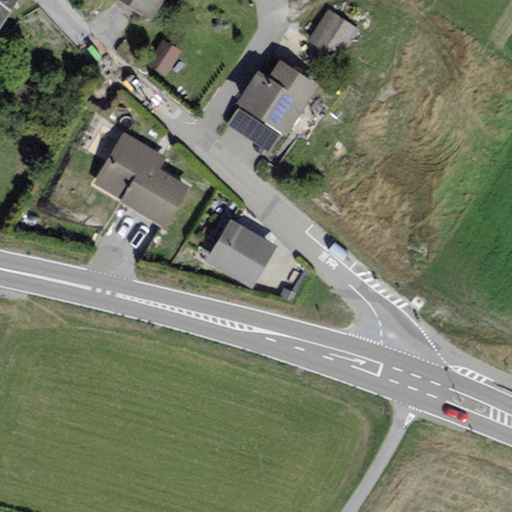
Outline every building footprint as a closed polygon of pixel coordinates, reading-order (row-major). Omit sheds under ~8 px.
[(0,0),(0,27),(19,0),(0,0)] [(161,0),(117,0),(150,20),(161,0)] [(330,7),(309,38),(341,59),(361,28),(330,7)] [(180,55),(162,43),(146,66),(164,78),(180,55)] [(321,87),(280,61),(269,78),(258,71),(234,108),(287,141),(321,87)] [(0,92),(23,104),(30,89),(6,79),(0,92)] [(112,119),(127,129),(135,116),(120,106),(112,119)] [(164,161),(121,137),(92,187),(164,228),(187,188),(158,171),(164,161)] [(276,247),(231,222),(209,263),(254,287),(276,247)]
